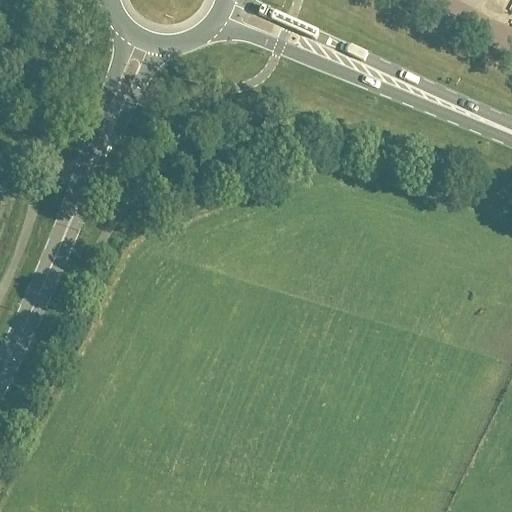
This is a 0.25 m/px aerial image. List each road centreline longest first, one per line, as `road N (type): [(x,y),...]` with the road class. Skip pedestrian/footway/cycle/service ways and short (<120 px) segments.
road 1 (secondary): [(0,380),(87,184)]
road 2 (primary): [(212,30),(416,94)]
road 3 (primary): [(416,94),(240,0)]
road 4 (secondary): [(87,184),(162,51)]
road 5 (secondary): [(126,37),(87,184)]
road 6 (track): [(87,184),(41,168),(0,102)]
